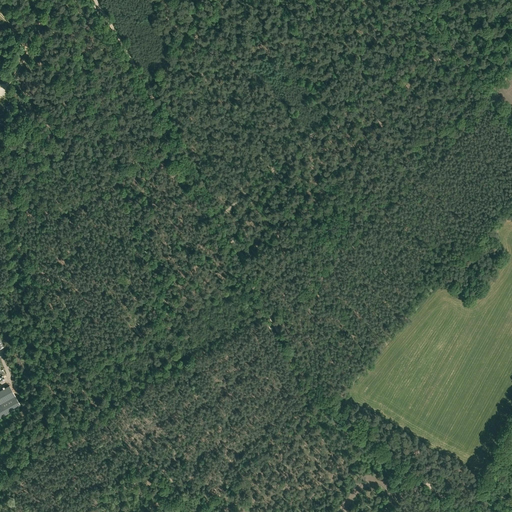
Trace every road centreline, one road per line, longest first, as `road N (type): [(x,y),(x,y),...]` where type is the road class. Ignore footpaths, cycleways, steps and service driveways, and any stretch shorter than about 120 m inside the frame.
road 1 (track): [(94,0),(307,383),(461,511)]
road 2 (track): [(415,0),(511,120)]
